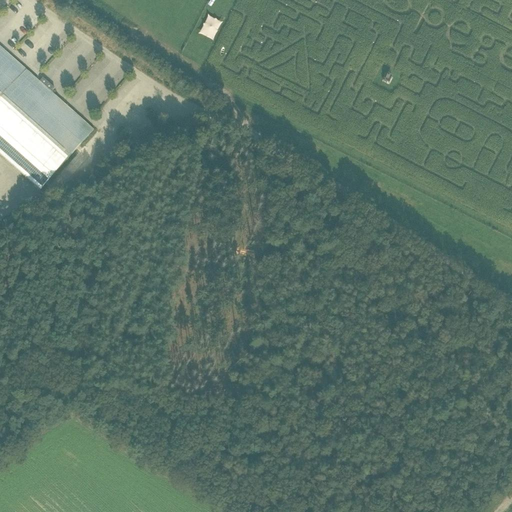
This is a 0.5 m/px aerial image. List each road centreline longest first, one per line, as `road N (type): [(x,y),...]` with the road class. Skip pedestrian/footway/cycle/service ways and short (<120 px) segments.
road 1 (unclassified): [(511,293),(219,118)]
road 2 (track): [(219,118),(0,240)]
